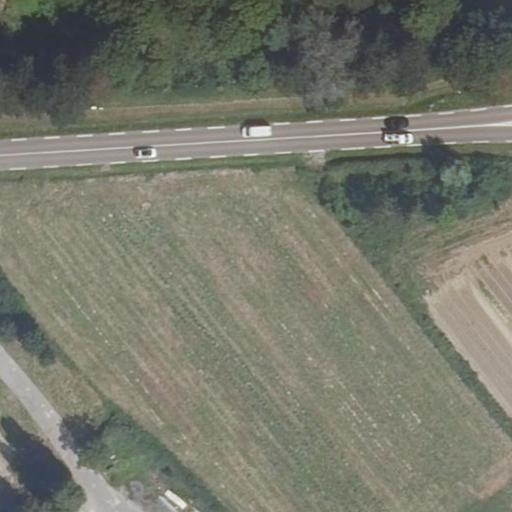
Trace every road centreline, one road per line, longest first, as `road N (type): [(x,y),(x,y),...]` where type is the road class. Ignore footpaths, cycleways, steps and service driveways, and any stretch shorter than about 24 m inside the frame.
road 1 (tertiary): [(0,157),(511,125)]
road 2 (track): [(95,504),(54,422),(0,361)]
